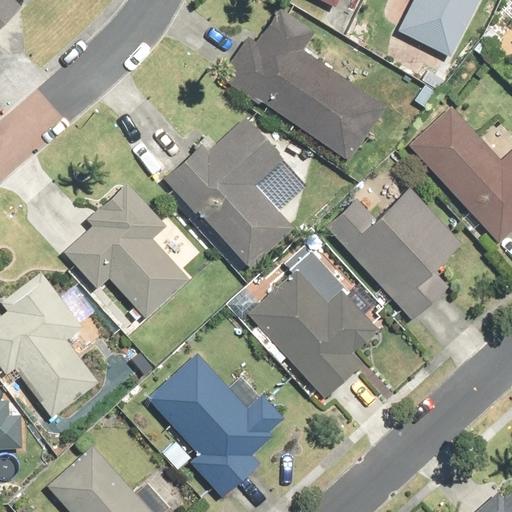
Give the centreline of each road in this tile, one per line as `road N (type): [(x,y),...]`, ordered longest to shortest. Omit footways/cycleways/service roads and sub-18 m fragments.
road 1 (residential): [(343,511),(511,356)]
road 2 (residential): [(0,147),(22,135),(158,0)]
